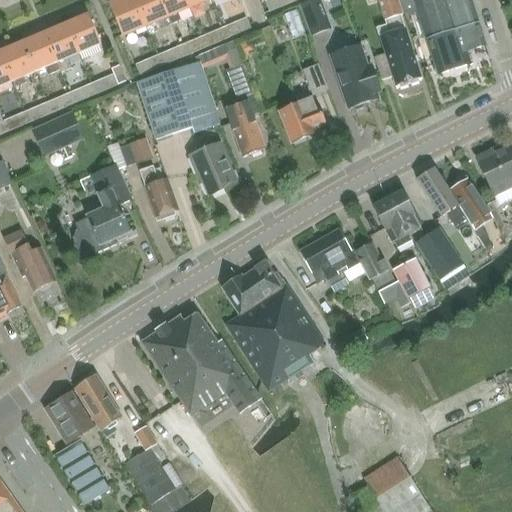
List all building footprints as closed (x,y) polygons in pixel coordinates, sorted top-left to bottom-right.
[(123,36),(145,27),(133,0),(126,0),(110,7),(123,36)] [(161,31),(171,27),(159,0),(133,0),(145,27),(157,22),(161,31)] [(159,0),(171,27),(172,26),(171,24),(180,21),(177,13),(189,8),(185,0),(159,0)] [(185,0),(189,8),(208,0),(185,0)] [(268,13),(292,3),(290,0),(269,0),(264,2),(268,13)] [(317,0),(302,5),(312,36),(331,29),(321,0),(317,0)] [(397,0),(377,0),(384,22),(403,16),(397,0)] [(398,0),(403,14),(417,10),(427,40),(478,23),(470,0),(398,0)] [(67,25),(80,55),(102,45),(89,16),(67,25)] [(224,28),(228,38),(250,29),(246,19),(224,28)] [(382,45),(386,55),(374,58),(382,81),(393,77),(397,89),(421,81),(401,21),(377,30),(382,45)] [(485,46),(478,23),(427,40),(438,74),(470,64),(466,52),(485,46)] [(45,34),(61,73),(70,70),(67,60),(80,55),(67,25),(45,34)] [(202,38),(206,48),(228,38),(224,28),(202,38)] [(61,73),(45,34),(23,43),(35,73),(46,69),(49,75),(60,71),(61,73)] [(202,38),(180,47),(184,57),(206,48),(202,38)] [(24,78),(35,73),(23,43),(1,53),(13,83),(15,89),(26,84),(24,78)] [(184,57),(180,47),(157,57),(162,67),(184,57)] [(330,57),(349,110),(353,108),(357,111),(364,109),(365,104),(379,99),(377,94),(381,93),(371,66),(368,67),(361,47),(330,57)] [(235,50),(219,56),(225,73),(242,67),(235,50)] [(0,88),(13,83),(1,53),(0,52),(0,88)] [(139,76),(162,67),(157,57),(135,66),(139,76)] [(200,66),(138,87),(156,141),(192,129),(189,121),(216,113),(211,98),(207,87),(200,66)] [(318,66),(304,72),(313,96),(327,91),(318,66)] [(265,150),(248,103),(256,100),(250,80),(246,81),(242,69),(227,74),(238,106),(226,111),(243,158),(265,150)] [(92,84),(96,94),(118,85),(113,75),(92,84)] [(74,104),(96,94),(92,84),(70,94),(74,104)] [(52,113),(74,104),(70,94),(48,103),(52,113)] [(304,142),(303,139),(314,135),(312,130),(326,124),(318,106),(314,107),(311,99),(278,112),(290,144),(293,143),(294,145),(304,142)] [(29,123),(52,113),(48,103),(25,113),(29,123)] [(8,132),(29,123),(25,113),(4,122),(8,132)] [(32,131),(44,158),(83,140),(71,113),(32,131)] [(120,148),(118,144),(107,148),(117,170),(126,168),(152,159),(146,140),(120,148)] [(209,197),(236,185),(219,145),(190,157),(197,175),(200,174),(209,197)] [(511,145),(478,162),(502,212),(511,207),(511,145)] [(0,162),(0,187),(1,189),(12,184),(2,162),(0,162)] [(76,232),(73,239),(74,247),(79,254),(87,257),(94,256),(118,245),(116,240),(132,233),(131,231),(130,232),(119,207),(131,202),(115,166),(92,176),(92,177),(94,176),(102,193),(98,195),(104,210),(99,212),(98,210),(89,213),(90,216),(86,218),(87,219),(75,225),(78,231),(76,232)] [(174,215),(172,211),(178,209),(167,179),(159,182),(154,166),(140,171),(155,217),(162,214),(163,218),(174,215)] [(456,230),(468,223),(447,190),(434,170),(434,169),(416,180),(417,181),(418,181),(441,218),(446,215),(447,216),(456,230)] [(461,181),(447,190),(468,223),(474,232),(488,253),(492,250),(488,238),(482,228),(493,220),(484,206),(467,181),(462,183),(461,181)] [(392,244),(420,229),(402,193),(373,208),(392,244)] [(247,232),(238,219),(225,228),(234,241),(247,232)] [(439,229),(415,244),(440,281),(463,266),(461,263),(445,238),(439,229)] [(339,230),(322,240),(299,252),(317,284),(326,280),(334,294),(349,285),(343,273),(360,264),(353,251),(351,252),(339,230)] [(51,286),(52,283),(55,282),(39,249),(28,255),(25,250),(29,247),(22,232),(4,241),(23,279),(27,277),(35,292),(41,289),(44,290),(51,286)] [(372,245),(356,253),(369,281),(372,279),(378,292),(389,286),(401,309),(410,304),(398,282),(395,283),(384,261),(381,263),(372,245)] [(408,300),(429,289),(415,260),(393,271),(408,300)] [(5,272),(0,262),(0,323),(9,319),(7,314),(20,307),(3,273),(5,272)] [(309,356),(325,346),(286,286),(285,287),(282,282),(277,274),(273,276),(265,264),(256,270),(242,279),(241,277),(223,289),(241,316),(225,326),(262,382),(263,381),(269,392),(314,363),(309,356)] [(157,333),(141,343),(191,417),(232,390),(228,384),(243,373),(220,341),(218,343),(197,314),(184,323),(180,316),(166,327),(165,326),(156,332),(157,333)] [(100,431),(122,418),(115,408),(115,407),(96,377),(86,383),(85,381),(76,387),(78,389),(74,391),(100,431)] [(61,436),(69,449),(81,441),(79,437),(94,428),(72,393),(67,397),(63,398),(60,400),(50,407),(50,408),(51,407),(54,413),(49,416),(61,436)] [(145,452),(150,449),(156,445),(146,427),(135,434),(145,452)] [(81,441),(69,449),(54,458),(83,505),(110,489),(81,441)] [(150,449),(145,452),(124,464),(149,506),(175,490),(150,449)] [(383,511),(431,511),(397,458),(363,480),(368,487),(351,499),(359,511),(383,511),(384,511),(383,511)] [(0,511),(11,511),(0,495),(0,511)]
